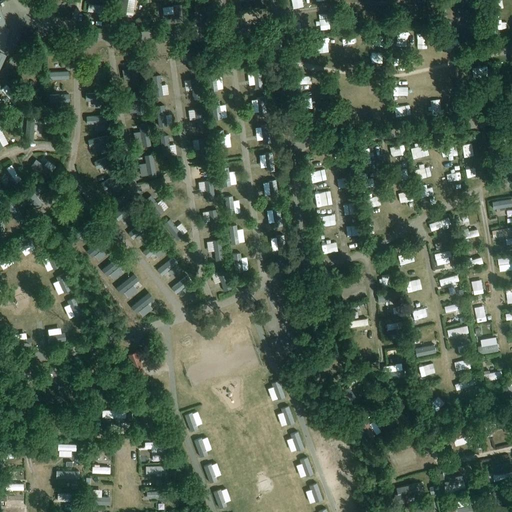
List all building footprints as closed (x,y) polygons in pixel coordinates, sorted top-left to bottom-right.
[(0,0),(0,69),(7,55),(4,54),(5,51),(11,53),(14,38),(14,34),(14,30),(13,23),(11,17),(9,11),(6,5),(3,0),(0,0)] [(467,5),(466,13),(476,13),(476,5),(467,5)] [(332,13),(324,15),(325,25),(334,23),(332,13)] [(434,44),(435,29),(426,29),(425,43),(434,44)] [(387,42),(386,33),(371,34),(371,42),(387,42)] [(322,48),(332,50),(334,35),(324,34),(322,48)] [(164,72),(176,69),(174,61),(162,64),(164,72)] [(186,72),(204,70),(203,63),(185,64),(186,72)] [(75,75),(75,67),(55,66),(55,74),(75,75)] [(264,68),(249,67),(249,75),(264,76),(264,68)] [(306,82),(316,82),(316,74),(306,74),(306,82)] [(22,102),(28,97),(14,79),(8,84),(22,102)] [(146,81),(139,83),(141,90),(148,88),(146,81)] [(201,86),(189,88),(190,95),(202,94),(201,86)] [(417,94),(416,87),(401,87),(402,95),(417,94)] [(373,106),(387,112),(390,105),(375,99),(373,106)] [(404,102),(404,109),(418,109),(418,101),(404,102)] [(133,107),(135,115),(151,111),(149,104),(133,107)] [(171,109),(172,116),(181,115),(180,108),(171,109)] [(200,109),(192,111),(193,117),(201,116),(200,109)] [(0,140),(2,146),(9,143),(4,126),(0,127),(0,140)] [(137,130),(139,138),(156,135),(155,127),(137,130)] [(184,131),(169,133),(170,140),(185,138),(184,131)] [(260,145),(273,142),(271,135),(258,138),(260,145)] [(471,135),(470,144),(484,145),(484,136),(471,135)] [(427,140),(418,141),(419,154),(429,153),(427,140)] [(369,144),(370,159),(378,159),(378,144),(369,144)] [(464,154),(464,146),(453,146),(453,155),(464,154)] [(398,157),(412,157),(412,147),(398,147),(398,157)] [(55,174),(63,158),(57,155),(48,170),(55,174)] [(276,158),(262,159),(262,167),(276,166),(276,158)] [(13,163),(21,179),(27,176),(19,160),(13,163)] [(414,164),(405,165),(406,174),(414,173),(414,164)] [(437,166),(424,168),(426,178),(438,176),(437,166)] [(333,167),(324,167),(324,176),(333,176),(333,167)] [(114,185),(129,179),(126,169),(110,175),(114,185)] [(381,180),(379,171),(371,172),(372,181),(381,180)] [(355,173),(348,174),(350,185),(356,184),(355,173)] [(203,189),(211,186),(209,179),(201,182),(203,189)] [(281,181),(265,182),(266,191),(282,189),(281,181)] [(175,193),(192,190),(190,183),(173,186),(175,193)] [(407,187),(409,196),(419,194),(417,184),(407,187)] [(337,190),(321,192),(323,203),(338,201),(337,190)] [(385,191),(377,194),(379,200),(387,197),(385,191)] [(507,194),(495,196),(496,208),(508,206),(507,194)] [(22,199),(15,202),(21,216),(28,213),(22,199)] [(351,209),(362,209),(362,200),(350,200),(351,209)] [(130,203),(121,210),(127,216),(135,209),(130,203)] [(205,211),(213,211),(213,203),(205,203),(205,211)] [(180,208),(181,216),(195,213),(193,205),(180,208)] [(508,211),(499,213),(500,219),(510,217),(508,211)] [(443,229),(449,227),(448,222),(455,220),(453,214),(440,218),(443,229)] [(329,218),(330,226),(341,224),(340,216),(329,218)] [(366,216),(352,216),(353,230),(366,230),(366,216)] [(376,231),(385,230),(385,222),(376,223),(376,231)] [(511,223),(499,226),(500,234),(511,232),(511,223)] [(471,227),(472,233),(485,230),(484,224),(471,227)] [(330,242),(339,240),(337,230),(328,233),(330,242)] [(441,250),(442,256),(455,253),(453,247),(441,250)] [(212,257),(227,256),(227,248),(211,248),(212,257)] [(488,252),(478,255),(480,261),(490,259),(488,252)] [(9,272),(16,269),(10,256),(3,260),(9,272)] [(165,264),(169,269),(177,262),(173,257),(165,264)] [(178,269),(182,275),(187,272),(183,266),(178,269)] [(480,279),(494,277),(492,266),(478,269),(480,279)] [(219,281),(236,276),(233,269),(217,274),(219,281)] [(461,272),(445,274),(446,281),(462,278),(461,272)] [(180,283),(184,288),(192,281),(188,276),(180,283)] [(365,288),(354,291),(355,297),(366,295),(365,288)] [(384,298),(401,297),(401,288),(383,288),(384,298)] [(470,323),(455,324),(455,332),(471,330),(470,323)] [(500,338),(487,340),(489,347),(502,344),(500,338)] [(471,341),(464,342),(465,349),(472,348),(471,341)] [(143,347),(134,352),(142,368),(151,363),(143,347)] [(317,363),(320,375),(331,372),(330,368),(325,369),(322,361),(317,363)] [(464,385),(484,380),(483,374),(462,379),(464,385)] [(109,405),(108,413),(131,414),(132,406),(109,405)] [(377,435),(383,433),(378,418),(372,420),(377,435)] [(203,440),(203,446),(221,444),(220,437),(203,440)] [(419,453),(416,446),(396,452),(397,457),(403,456),(403,458),(419,453)] [(209,466),(217,463),(214,454),(206,457),(209,466)] [(501,476),(511,475),(511,468),(500,469),(501,476)] [(213,477),(217,487),(230,482),(226,472),(213,477)] [(471,477),(460,480),(462,486),(473,483),(471,477)] [(503,494),(511,493),(511,485),(502,487),(503,494)] [(111,508),(117,497),(101,488),(94,501),(104,506),(105,505),(111,508)] [(234,493),(221,497),(223,506),(236,502),(234,493)]
